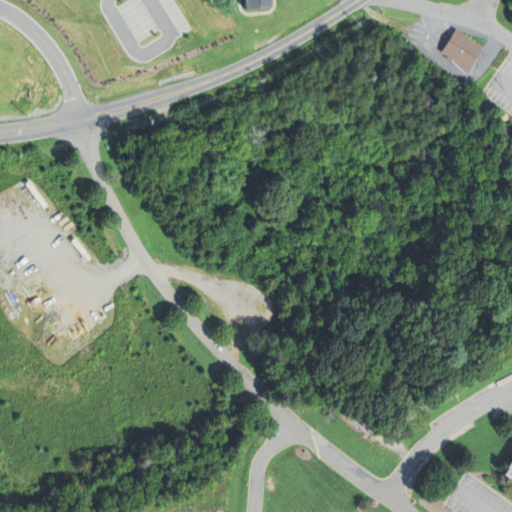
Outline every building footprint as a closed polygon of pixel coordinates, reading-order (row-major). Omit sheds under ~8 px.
[(122,0),(135,14),(149,3),(146,0),(122,0)] [(243,0),(268,0),(269,9),(244,11),(243,0)] [(146,63),(160,40),(132,22),(117,44),(146,63)] [(440,51),(454,28),(482,46),(468,68),(440,51)] [(511,459),(502,474),(511,480),(511,459)]
